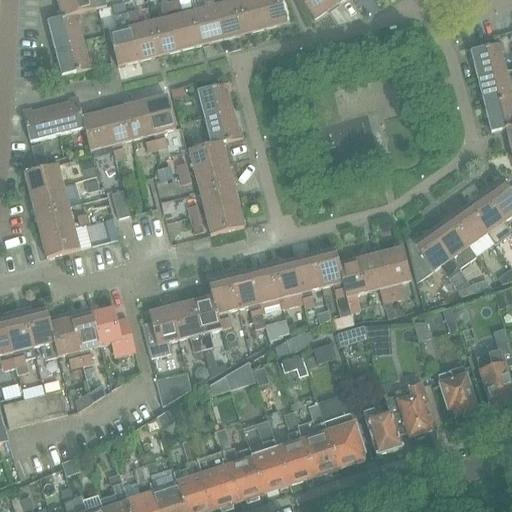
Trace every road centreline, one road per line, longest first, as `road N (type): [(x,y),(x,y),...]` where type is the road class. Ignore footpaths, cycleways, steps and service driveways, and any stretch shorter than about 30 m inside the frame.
road 1 (residential): [(276,240),(392,207),(470,158),(428,14),(239,55)]
road 2 (residential): [(0,288),(84,286),(276,240)]
road 3 (unknown): [(124,276),(142,356),(116,392),(43,458)]
road 4 (residential): [(239,55),(276,240)]
road 5 (residential): [(344,511),(511,458)]
